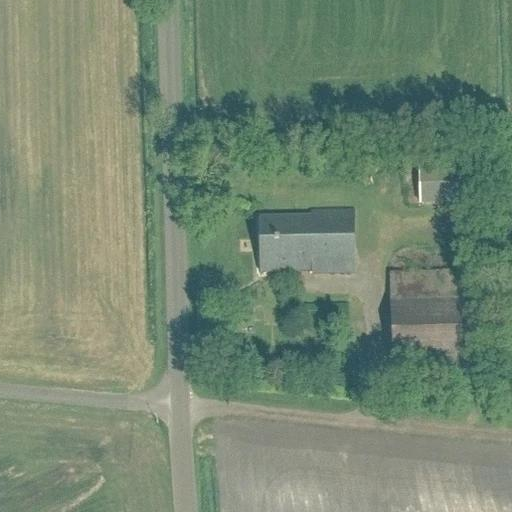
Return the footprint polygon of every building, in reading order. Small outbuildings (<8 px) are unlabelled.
[(486,163),(423,165),(423,207),(487,205),(486,163)] [(260,221),(261,275),(314,274),(314,278),(357,278),(356,213),(311,213),(311,220),(260,221)] [(464,275),(392,277),(395,371),(467,369),(464,275)] [(234,319),(253,318),(253,307),(233,307),(234,319)] [(329,395),(328,403),(351,406),(352,398),(329,395)]
